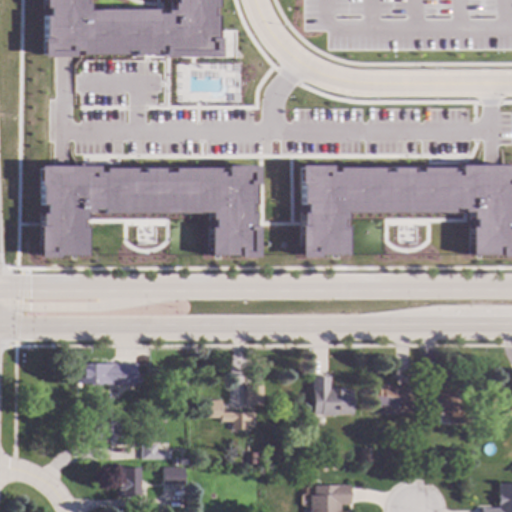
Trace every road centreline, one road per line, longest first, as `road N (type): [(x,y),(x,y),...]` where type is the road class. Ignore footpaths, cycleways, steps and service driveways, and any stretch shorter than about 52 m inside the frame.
road 1 (primary): [(0,328),(511,326)]
road 2 (primary): [(511,288),(0,288)]
road 3 (residential): [(252,0),(279,47),(331,79),(511,84)]
road 4 (primary): [(194,288),(94,307),(0,307)]
